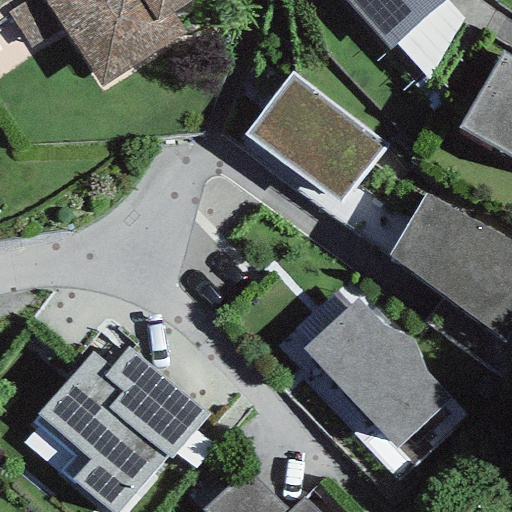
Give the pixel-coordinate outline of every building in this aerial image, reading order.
[(32,48),(61,29),(41,0),(30,0),(9,14),(32,48)] [(41,0),(61,29),(100,88),(181,33),(169,15),(191,0),(41,0)] [(444,0),(344,0),(388,51),(394,45),(444,0)] [(462,20),(444,0),(394,45),(427,81),(462,20)] [(511,58),(503,53),(457,128),(511,158),(511,58)] [(387,146),(291,72),(243,135),(339,207),(387,146)] [(511,241),(426,194),(389,255),(441,294),(420,322),(506,383),(511,371),(511,241)] [(395,450),(449,399),(423,370),(412,341),(381,326),(356,299),(302,349),(395,450)] [(111,367),(91,352),(36,414),(89,460),(71,479),(108,511),(118,511),(167,457),(171,459),(208,414),(128,347),(111,367)] [(287,511),(289,511),(248,468),(204,510),(205,511),(287,511)] [(316,511),(303,499),(289,511),(287,511),(316,511)]
